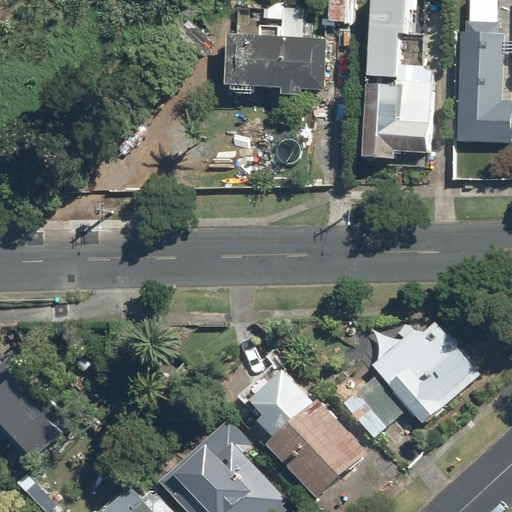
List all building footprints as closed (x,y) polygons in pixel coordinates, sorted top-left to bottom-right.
[(333,0),(333,22),(357,23),(358,0),(333,0)] [(377,0),(367,157),(399,159),(399,151),(432,153),(437,67),(403,65),(404,34),(412,35),(413,0),(377,0)] [(240,34),(236,34),(232,87),(328,92),(330,39),(307,38),(308,9),(241,7),(240,34)] [(465,33),(461,140),(511,142),(511,101),(503,101),(506,33),(500,33),(501,23),(471,21),(470,32),(465,33)] [(417,331),(377,366),(426,424),(487,371),(436,325),(429,332),(417,331)] [(11,350),(0,359),(0,412),(41,459),(78,424),(11,350)] [(278,438),(271,445),(321,500),(372,453),(323,400),(319,403),(288,370),(255,400),(269,415),(262,421),(278,438)] [(372,372),(342,397),(377,438),(407,412),(372,372)] [(233,420),(166,482),(193,511),(279,511),(291,501),(243,451),(253,442),(233,420)] [(400,434),(388,445),(411,467),(422,456),(400,434)] [(158,511),(135,486),(106,511),(158,511)]
